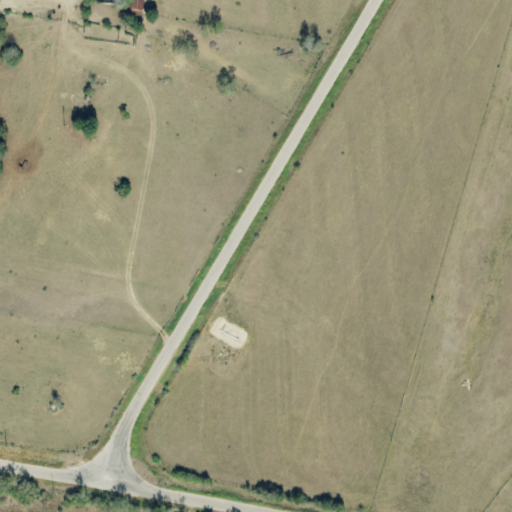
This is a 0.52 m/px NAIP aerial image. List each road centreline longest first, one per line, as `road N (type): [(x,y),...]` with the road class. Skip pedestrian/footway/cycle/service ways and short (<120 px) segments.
road 1 (residential): [(99,481),(378,0)]
road 2 (residential): [(244,511),(0,462)]
